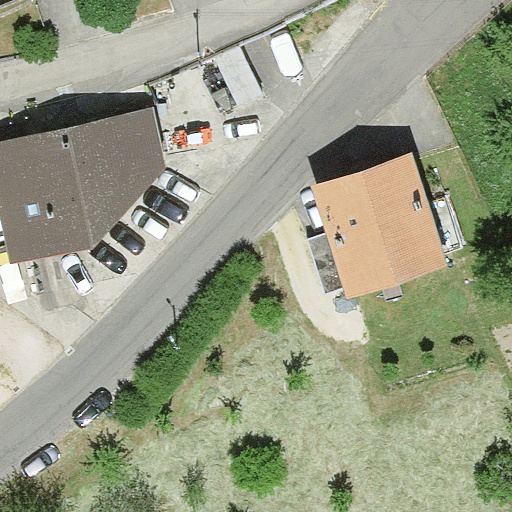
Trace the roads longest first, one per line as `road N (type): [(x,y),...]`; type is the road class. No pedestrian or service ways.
road 1 (residential): [(0,455),(91,378),(464,0)]
road 2 (residential): [(0,78),(79,62),(244,0)]
